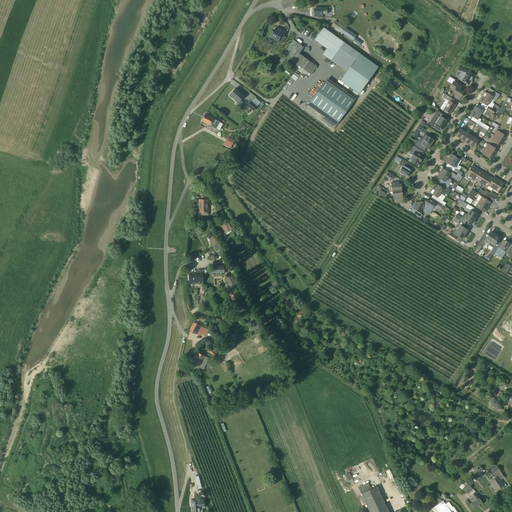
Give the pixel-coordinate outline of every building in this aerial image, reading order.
[(318,17),(323,17),(322,14),(327,14),(327,8),(314,8),(315,16),(318,16),(318,17)] [(358,33),(360,30),(358,29),(363,21),(357,17),(350,28),(358,33)] [(333,23),(332,25),(338,30),(343,34),(345,30),(343,29),(342,30),(339,28),(341,25),(335,21),(335,22),(333,23)] [(360,54),(323,27),(314,40),(326,49),(322,54),(331,60),(347,72),(341,81),(359,95),(378,68),(360,54)] [(277,28),(274,32),(271,37),(278,41),(282,44),(285,38),(283,37),(285,33),(277,28)] [(353,41),(356,38),(357,36),(347,29),(343,34),(353,41)] [(293,40),(283,55),(292,61),(303,69),(311,75),(317,67),(309,61),(299,54),(304,48),(293,40)] [(459,79),(469,85),(469,84),(470,85),(472,82),(471,82),(475,75),(470,73),(470,72),(472,68),(459,64),(457,70),(462,71),(461,73),(460,74),(461,76),(459,79)] [(459,85),(454,81),(450,88),(454,91),(453,93),(456,95),(454,97),(454,98),(458,100),(459,100),(460,98),(464,92),(457,88),(459,85)] [(324,82),(308,105),(336,126),(356,99),(337,85),(334,89),(324,82)] [(244,96),(236,88),(229,95),(238,103),(244,96)] [(485,92),(482,96),(493,103),(495,100),(496,101),(500,95),(494,91),(491,96),(485,92)] [(450,97),(445,94),(443,98),(448,101),(449,101),(443,110),(450,114),(456,105),(452,103),(454,100),(450,97)] [(487,110),(490,112),(493,114),(495,111),(490,107),(493,103),(482,96),(479,101),(488,107),(486,110),(487,110)] [(511,106),(511,96),(509,104),(506,101),(499,112),(502,114),(505,109),(507,108),(510,109),(511,106)] [(257,107),(251,101),(247,105),(254,111),(257,107)] [(487,110),(486,110),(480,106),(478,108),(475,106),(472,111),(480,116),(481,114),(483,115),(487,110)] [(445,115),(437,111),(429,124),(434,127),(433,128),(439,131),(446,120),(443,118),(445,115)] [(489,128),(489,127),(480,121),(481,120),(478,118),(480,116),(472,111),(470,116),(477,120),(476,123),(481,126),(487,130),(489,128)] [(205,114),(201,121),(216,129),(220,122),(205,114)] [(422,128),(419,125),(416,129),(423,133),(425,130),(422,128)] [(455,136),(460,139),(465,132),(460,129),(455,136)] [(494,135),(503,141),(506,136),(497,130),(494,135)] [(465,142),(469,134),(465,132),(460,139),(465,142)] [(420,138),(431,145),(434,140),(430,138),(430,137),(425,133),(421,138),(420,138)] [(474,137),(469,134),(465,142),(469,145),(474,137)] [(500,146),(503,141),(494,135),(490,140),(500,146)] [(235,141),(228,137),(225,142),(232,146),(235,141)] [(479,140),(474,137),(469,145),(474,148),(479,140)] [(428,149),(431,145),(420,138),(418,141),(416,140),(413,144),(420,149),(422,145),(428,149)] [(485,149),(494,155),(498,150),(488,144),(485,149)] [(413,159),(411,162),(417,166),(419,163),(420,163),(423,157),(417,153),(420,149),(414,146),(409,152),(413,155),(411,158),(413,159)] [(491,160),(494,155),(485,149),(482,154),(491,160)] [(451,154),(448,158),(456,163),(459,159),(465,163),(467,160),(459,155),(458,158),(451,154)] [(446,167),(457,173),(460,176),(462,174),(462,173),(456,169),(459,165),(448,158),(446,163),(447,164),(446,167)] [(408,163),(402,159),(398,165),(402,167),(399,172),(407,177),(411,170),(406,167),(408,163)] [(472,178),(477,169),(472,166),(467,175),(472,178)] [(457,173),(446,167),(444,169),(442,168),(439,173),(447,178),(450,174),(455,177),(457,173)] [(472,178),(477,181),(483,172),(477,169),(472,178)] [(482,184),(488,175),(483,172),(477,181),(482,184)] [(451,180),(439,173),(437,177),(444,182),(442,184),(448,188),(450,185),(449,185),(451,180)] [(493,178),(488,175),(482,184),(487,188),(493,178)] [(488,186),(493,189),(499,180),(494,177),(493,178),(488,186)] [(499,180),(493,189),(498,192),(504,183),(499,180)] [(392,191),(402,190),(401,184),(399,185),(399,182),(391,183),(392,186),(388,187),(389,192),(392,191)] [(448,188),(442,184),(440,187),(435,184),(432,188),(440,193),(445,196),(447,197),(451,190),(448,188)] [(431,198),(432,198),(444,206),(446,203),(442,201),(445,196),(440,193),(432,188),(429,193),(433,195),(431,198)] [(402,190),(392,191),(394,199),(403,198),(403,196),(404,196),(403,189),(402,190)] [(479,202),(488,207),(491,202),(482,196),(479,202)] [(429,200),(425,201),(425,203),(427,208),(429,210),(431,211),(435,204),(441,207),(442,205),(432,198),(431,201),(429,200)] [(457,202),(466,208),(468,204),(459,199),(457,202)] [(208,200),(199,200),(199,212),(202,212),(202,215),(208,215),(208,200)] [(427,212),(429,210),(427,208),(424,209),(423,204),(422,201),(415,203),(412,208),(416,211),(414,214),(420,218),(422,215),(421,214),(423,210),(425,212),(427,212)] [(484,213),(488,207),(479,202),(475,207),(484,213)] [(468,209),(467,211),(469,212),(467,215),(475,220),(478,215),(472,211),(468,209)] [(463,216),(462,218),(467,221),(472,224),(475,220),(467,215),(464,213),(462,215),(463,216)] [(232,230),(227,221),(221,224),(226,233),(232,230)] [(457,226),(455,228),(465,235),(468,230),(463,227),(458,224),(457,226)] [(465,235),(455,228),(452,233),(450,232),(448,235),(455,239),(457,236),(462,239),(465,235)] [(489,245),(496,234),(492,231),(486,241),(483,239),(479,245),(482,247),(485,243),(489,245)] [(490,253),(486,257),(490,260),(497,248),(495,246),(498,240),(501,237),(496,234),(489,245),(493,248),(490,253)] [(503,250),(506,252),(511,244),(506,241),(503,246),(501,244),(498,248),(497,249),(502,252),(503,250)] [(213,266),(213,274),(224,274),(224,265),(213,266)] [(204,283),(203,273),(189,274),(189,284),(204,283)] [(238,288),(233,276),(226,279),(228,283),(229,283),(232,291),(238,288)] [(209,330),(194,322),(190,330),(200,336),(201,334),(206,336),(209,330)] [(255,322),(248,326),(250,331),(258,327),(255,322)] [(218,352),(212,346),(207,351),(214,357),(218,352)] [(205,357),(196,352),(190,363),(199,368),(205,357)] [(480,466),(472,472),(475,475),(483,470),(480,466)] [(501,472),(497,466),(490,471),(494,477),(501,472)] [(353,479),(350,472),(344,475),(347,481),(353,479)] [(502,482),(498,476),(490,482),(497,490),(503,486),(501,482),(502,482)] [(371,489),(368,482),(358,487),(361,493),(361,494),(369,511),(389,511),(377,486),(371,489)] [(465,482),(462,485),(462,484),(459,487),(467,494),(473,488),(467,484),(465,482)] [(477,493),(476,492),(475,493),(474,493),(471,496),(475,500),(471,503),(475,509),(483,504),(478,498),(480,497),(477,493)] [(204,508),(203,499),(191,500),(192,511),(202,511),(202,508),(204,508)] [(456,511),(453,507),(452,507),(448,502),(445,504),(444,503),(437,508),(439,511),(456,511)]
